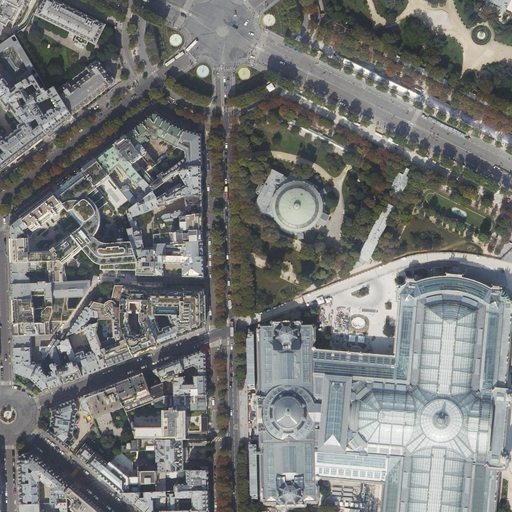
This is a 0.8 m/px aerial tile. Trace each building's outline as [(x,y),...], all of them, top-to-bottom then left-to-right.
[(25,0),(3,0),(0,6),(0,23),(6,26),(7,25),(12,28),(25,0)] [(89,41),(96,45),(105,25),(97,21),(80,12),(66,5),(55,0),(44,0),(36,16),(77,35),(75,38),(79,40),(79,41),(83,43),(84,42),(87,44),(89,41)] [(511,0),(476,0),(477,1),(478,1),(481,3),(482,2),(483,2),(483,1),(484,1),(485,1),(485,2),(487,2),(485,5),(488,7),(490,4),(501,9),(499,12),(502,13),(503,11),(510,14),(511,17),(511,18),(511,17),(511,0)] [(15,36),(11,38),(0,46),(0,58),(14,78),(14,80),(16,82),(16,84),(17,86),(33,76),(37,73),(15,36)] [(57,91),(72,115),(76,112),(80,109),(88,103),(101,93),(114,83),(114,82),(114,81),(114,80),(113,79),(113,78),(112,77),(111,77),(110,77),(109,77),(106,73),(107,73),(107,72),(107,71),(106,71),(105,70),(105,69),(104,69),(103,69),(100,66),(101,65),(98,61),(97,62),(96,61),(57,91)] [(0,170),(16,158),(23,153),(25,151),(27,150),(42,138),(44,136),(47,134),(40,125),(40,124),(34,129),(30,125),(31,123),(36,118),(27,104),(22,107),(19,101),(23,98),(16,86),(12,89),(10,87),(10,85),(10,84),(10,83),(9,82),(0,70),(0,170)] [(37,73),(33,76),(44,93),(48,91),(37,73)] [(64,122),(65,121),(72,115),(57,91),(54,87),(48,91),(44,93),(33,76),(17,86),(16,86),(23,98),(27,104),(36,118),(40,124),(40,125),(47,134),(62,123),(64,122)] [(131,132),(126,135),(149,166),(150,165),(152,167),(177,147),(177,146),(185,130),(179,127),(175,126),(172,124),(169,123),(167,122),(166,121),(161,117),(157,114),(155,113),(136,127),(135,128),(131,132)] [(317,133),(296,122),(291,119),(288,124),(294,127),(315,137),(314,137),(320,140),(341,150),(340,150),(346,153),(349,147),(343,145),(322,135),(323,134),(317,132),(317,133)] [(187,131),(185,130),(177,146),(182,149),(180,150),(186,158),(164,174),(162,172),(158,176),(159,178),(154,182),(146,172),(148,172),(148,169),(147,168),(144,170),(142,167),(137,171),(153,191),(176,174),(183,169),(184,170),(190,169),(190,166),(201,166),(201,157),(201,155),(201,151),(200,135),(198,134),(193,133),(189,132),(187,131)] [(117,142),(114,144),(137,171),(142,167),(144,170),(147,168),(148,167),(149,166),(126,135),(121,139),(117,142)] [(134,206),(141,201),(144,198),(153,191),(137,171),(114,144),(105,151),(96,158),(109,175),(112,172),(113,172),(113,171),(112,171),(120,165),(126,173),(135,184),(136,185),(137,184),(138,184),(145,192),(144,193),(141,193),(139,191),(138,192),(138,191),(137,193),(138,195),(137,198),(138,198),(136,199),(131,193),(133,192),(131,190),(130,190),(130,189),(130,188),(128,185),(127,184),(126,184),(125,185),(120,188),(127,197),(134,206)] [(123,200),(127,197),(120,188),(109,175),(96,158),(90,163),(82,170),(94,185),(104,198),(113,208),(115,206),(113,202),(115,200),(114,199),(117,196),(118,198),(121,196),(123,200)] [(183,169),(176,174),(153,191),(160,204),(166,202),(184,196),(185,196),(202,196),(202,194),(202,190),(202,180),(201,176),(201,171),(201,166),(190,166),(190,169),(184,170),(183,169)] [(94,185),(82,170),(81,170),(77,173),(76,174),(75,174),(64,183),(65,183),(57,189),(52,192),(63,206),(62,206),(67,214),(70,212),(72,211),(73,210),(74,210),(76,209),(81,212),(82,213),(82,215),(83,216),(83,217),(83,218),(83,219),(83,220),(83,222),(83,223),(81,224),(81,225),(79,226),(92,241),(96,238),(98,237),(95,233),(96,229),(96,226),(97,223),(97,221),(97,217),(97,214),(97,211),(97,208),(101,205),(100,204),(102,202),(101,200),(104,198),(94,185)] [(323,209),(323,206),(323,204),(323,203),(322,203),(322,201),(321,199),(321,197),(320,195),(320,194),(319,194),(317,191),(316,190),(315,189),(313,187),(313,186),(312,187),(311,186),(308,184),(306,183),(306,182),(305,182),(305,183),(305,182),(303,182),(302,182),(301,182),(299,182),(296,182),(295,182),(294,181),(293,181),(293,182),(283,176),(283,175),(277,172),(272,170),(265,184),(261,182),(260,182),(260,183),(259,183),(257,187),(255,191),(255,192),(256,192),(256,193),(259,195),(252,209),(264,215),(264,214),(275,219),(275,220),(276,220),(277,222),(278,223),(280,225),(282,227),(281,227),(282,228),(282,227),(284,228),(285,229),(287,230),(288,230),(289,231),(290,231),(290,232),(291,232),(291,231),(293,232),(295,232),(296,232),(298,232),(300,232),(301,232),(303,232),(305,231),(307,230),(310,229),(311,229),(310,229),(313,227),(317,223),(324,226),(329,216),(322,213),(322,211),(323,209)] [(160,204),(153,191),(144,198),(145,201),(142,202),(141,201),(134,206),(127,211),(132,228),(127,229),(131,241),(137,258),(144,256),(154,256),(154,248),(144,248),(142,231),(141,230),(140,230),(137,222),(136,221),(135,220),(134,221),(133,217),(167,205),(166,202),(160,204)] [(63,206),(52,192),(50,194),(43,199),(32,207),(20,217),(29,228),(32,231),(38,227),(39,228),(42,226),(41,224),(50,218),(54,215),(55,216),(58,214),(57,212),(60,210),(62,206),(63,206)] [(202,196),(185,196),(186,210),(182,211),(181,210),(174,211),(173,212),(173,213),(165,214),(165,215),(164,215),(163,216),(162,217),(158,218),(158,221),(202,213),(202,203),(202,196)] [(397,207),(385,201),(357,257),(368,263),(397,207)] [(203,220),(202,213),(158,221),(153,222),(153,229),(158,228),(158,234),(159,234),(169,233),(187,231),(203,230),(203,226),(203,224),(203,221),(203,220)] [(32,231),(29,228),(20,217),(15,220),(9,225),(9,231),(10,239),(29,238),(31,238),(31,237),(32,235),(33,233),(34,232),(32,231)] [(137,258),(131,241),(104,243),(102,243),(100,242),(99,242),(98,241),(99,240),(96,238),(92,241),(79,226),(70,234),(71,235),(83,248),(87,254),(91,258),(93,260),(94,261),(96,262),(97,263),(99,264),(100,264),(100,269),(109,270),(118,270),(136,270),(137,258)] [(203,230),(187,231),(169,233),(169,238),(171,238),(172,241),(169,241),(169,243),(178,242),(182,242),(203,240),(203,235),(203,230)] [(69,260),(83,248),(71,235),(56,248),(55,247),(51,250),(51,251),(60,261),(64,264),(69,260)] [(29,238),(10,239),(10,251),(11,263),(46,262),(60,261),(51,251),(29,252),(29,238)] [(203,247),(203,240),(182,242),(183,249),(166,250),(166,243),(165,243),(160,244),(154,244),(154,248),(154,256),(203,257),(203,250),(203,248),(203,247)] [(155,276),(154,256),(144,256),(137,258),(136,270),(136,275),(141,275),(155,276)] [(204,266),(203,257),(154,256),(155,276),(163,276),(163,263),(181,264),(181,265),(182,265),(183,276),(204,277),(204,270),(204,268),(204,266)] [(60,261),(46,262),(47,283),(52,283),(67,282),(67,278),(66,274),(64,264),(60,261)] [(11,273),(11,284),(47,283),(46,262),(11,263),(11,273)] [(323,352),(316,351),(317,412),(317,482),(318,482),(319,482),(319,481),(320,481),(320,480),(383,486),(380,511),(495,511),(499,472),(502,472),(505,472),(506,468),(507,469),(507,467),(509,467),(510,463),(510,460),(508,460),(508,458),(507,458),(507,454),(504,454),(504,451),(504,441),(505,441),(505,437),(506,427),(506,423),(507,413),(507,410),(511,410),(511,406),(511,392),(509,392),(509,391),(506,391),(511,322),(511,299),(511,300),(511,301),(511,303),(507,301),(506,303),(505,302),(505,303),(505,302),(503,301),(502,299),(502,298),(504,297),(503,295),(502,293),(504,292),(506,293),(507,291),(505,289),(503,291),(503,292),(503,290),(500,290),(500,289),(492,288),(492,289),(491,289),(491,290),(490,289),(485,287),(483,286),(479,284),(475,283),(472,282),(468,280),(462,279),(463,277),(458,277),(457,280),(457,281),(451,280),(451,279),(451,276),(446,276),(446,278),(439,278),(432,279),(428,280),(423,281),(419,283),(418,283),(417,284),(416,284),(416,283),(415,283),(415,281),(407,281),(407,282),(406,282),(406,283),(406,284),(406,285),(405,286),(404,287),(403,287),(402,288),(400,288),(400,290),(397,290),(396,304),(399,304),(394,358),(388,357),(360,355),(361,354),(361,352),(360,352),(360,353),(359,355),(359,356),(355,356),(351,355),(352,354),(351,354),(351,352),(351,351),(350,351),(350,352),(350,354),(323,352)] [(67,282),(52,283),(52,298),(84,296),(90,287),(90,284),(90,280),(79,281),(67,282)] [(52,283),(47,283),(11,284),(12,291),(12,300),(52,298),(52,283)] [(105,283),(105,285),(103,296),(122,297),(125,284),(113,283),(105,283)] [(156,315),(156,306),(173,306),(173,315),(177,315),(178,340),(189,336),(205,330),(204,323),(205,323),(205,321),(205,306),(205,296),(204,296),(204,290),(149,288),(142,288),(132,286),(125,284),(122,297),(121,299),(148,300),(148,315),(154,315),(156,315)] [(121,326),(121,299),(122,297),(103,296),(105,285),(101,286),(98,290),(94,295),(92,299),(87,306),(94,311),(98,311),(99,319),(96,336),(108,367),(123,361),(133,357),(121,326)] [(84,296),(52,298),(12,300),(12,303),(12,310),(13,323),(63,321),(68,321),(84,296)] [(148,315),(148,300),(121,299),(121,326),(133,357),(147,352),(159,347),(148,320),(148,315)] [(67,336),(82,330),(82,328),(84,327),(92,348),(84,351),(83,348),(82,349),(82,347),(81,346),(78,347),(77,349),(78,350),(73,352),(83,376),(95,372),(108,367),(96,336),(99,319),(98,311),(94,311),(87,306),(79,318),(76,323),(73,323),(69,328),(70,330),(67,336)] [(161,331),(154,315),(148,315),(148,320),(159,347),(169,343),(178,340),(177,315),(173,315),(168,315),(172,327),(171,328),(170,326),(163,328),(163,331),(161,331)] [(63,321),(13,323),(13,330),(13,336),(31,335),(54,335),(61,324),(63,321)] [(317,487),(317,482),(317,412),(316,351),(316,350),(315,349),(314,349),(314,344),(314,343),(315,343),(315,330),(314,330),(314,329),(313,329),(313,327),(302,327),(302,324),(301,324),(301,323),(288,323),(287,323),(285,323),(272,324),(272,325),(271,325),(271,328),(260,328),(260,331),(257,331),(257,335),(256,336),(255,337),(255,338),(256,339),(256,340),(257,340),(257,341),(259,398),(255,398),(255,402),(253,402),(253,408),(255,408),(255,412),(256,412),(258,412),(258,417),(258,422),(256,422),(256,423),(255,423),(255,427),(253,427),(253,430),(253,432),(256,432),(256,436),(260,436),(261,494),(260,494),(260,495),(259,495),(259,496),(259,497),(259,498),(260,498),(261,499),(261,503),(264,503),(264,506),(275,506),(275,509),(276,509),(276,510),(306,509),(306,508),(307,505),(318,505),(318,503),(318,502),(319,502),(319,488),(318,488),(318,487),(317,487)] [(31,335),(13,336),(14,341),(14,360),(15,372),(23,375),(31,379),(41,364),(42,363),(35,363),(35,362),(33,362),(32,363),(31,335)] [(73,352),(67,336),(65,338),(65,339),(64,339),(63,340),(62,340),(61,340),(60,340),(62,345),(58,347),(63,360),(61,361),(61,363),(56,365),(63,384),(73,380),(83,376),(73,352)] [(58,339),(57,341),(50,352),(54,365),(52,366),(53,371),(54,370),(55,372),(51,374),(51,376),(48,377),(47,377),(46,376),(41,364),(31,379),(37,385),(44,391),(55,387),(63,384),(56,365),(61,363),(61,361),(63,360),(58,347),(62,345),(60,340),(59,340),(58,339)] [(43,361),(57,341),(53,339),(48,347),(40,347),(40,351),(41,351),(43,353),(43,361)] [(192,354),(179,359),(183,368),(185,376),(185,377),(194,376),(206,376),(206,373),(206,368),(206,366),(206,356),(206,351),(203,350),(192,354)] [(169,363),(156,367),(161,378),(163,382),(173,377),(185,376),(183,368),(179,359),(169,363)] [(160,378),(161,378),(156,367),(152,369),(154,374),(155,374),(160,378)] [(121,381),(115,383),(124,407),(126,412),(151,402),(153,401),(149,388),(142,373),(135,375),(121,381)] [(206,376),(194,376),(194,383),(185,383),(185,377),(185,376),(173,377),(174,395),(186,395),(186,393),(187,392),(188,392),(188,395),(207,394),(207,387),(206,381),(206,377),(206,376)] [(163,382),(149,388),(153,401),(154,403),(155,404),(160,402),(161,406),(169,406),(169,396),(168,395),(163,382)] [(99,389),(84,395),(92,415),(96,426),(100,436),(101,437),(121,437),(135,437),(135,435),(133,430),(132,428),(115,427),(110,412),(124,407),(115,383),(99,389)] [(207,394),(188,395),(186,395),(174,395),(174,406),(175,406),(175,410),(184,410),(207,410),(207,403),(207,394)] [(92,415),(84,395),(78,398),(79,399),(83,411),(85,411),(86,411),(87,411),(88,412),(90,413),(91,414),(92,415)] [(73,430),(74,429),(76,414),(76,413),(78,412),(79,412),(78,411),(74,400),(74,399),(50,408),(53,413),(52,414),(53,414),(52,416),(52,418),(52,419),(52,422),(51,422),(51,423),(51,425),(51,427),(50,428),(47,431),(47,432),(60,443),(69,450),(74,444),(74,443),(77,440),(78,439),(77,439),(76,438),(75,437),(74,436),(73,436),(73,435),(73,434),(73,433),(73,431),(73,430)] [(175,406),(174,406),(172,406),(172,410),(163,410),(163,424),(135,425),(135,430),(133,430),(135,435),(135,437),(135,438),(185,437),(184,410),(175,410),(175,406)] [(209,433),(209,417),(203,417),(202,432),(196,432),(196,437),(205,437),(205,433),(209,433)] [(98,438),(100,436),(96,426),(96,427),(96,428),(95,428),(92,432),(92,433),(98,438)] [(138,455),(156,454),(156,446),(157,445),(157,441),(156,441),(156,439),(154,439),(135,439),(132,440),(132,442),(127,442),(128,445),(122,445),(122,451),(123,451),(138,451),(138,455)] [(156,446),(156,454),(157,462),(158,462),(159,470),(159,473),(183,471),(183,461),(183,448),(183,439),(156,439),(156,441),(157,441),(157,445),(156,446)] [(87,463),(86,464),(99,475),(108,464),(85,444),(77,454),(86,462),(87,463)] [(66,492),(72,485),(46,464),(33,453),(31,451),(19,457),(19,464),(20,491),(20,504),(40,504),(39,482),(41,480),(50,487),(51,503),(55,503),(67,502),(67,497),(66,492)] [(127,485),(139,484),(139,477),(128,477),(110,462),(108,464),(99,475),(119,493),(127,493),(127,485)] [(158,473),(159,473),(159,470),(138,471),(139,477),(139,484),(159,483),(158,473)] [(209,470),(191,470),(183,471),(159,473),(158,473),(159,483),(159,485),(151,486),(152,492),(166,491),(165,476),(167,476),(167,477),(183,477),(185,476),(187,475),(187,483),(177,484),(176,484),(176,485),(175,485),(175,486),(175,491),(209,490),(209,480),(209,470)] [(75,488),(72,485),(66,492),(67,497),(69,497),(73,501),(73,511),(103,511),(95,505),(75,488)] [(209,490),(175,491),(166,491),(166,497),(168,497),(168,511),(179,511),(179,498),(192,498),(192,511),(210,510),(209,502),(209,500),(209,498),(209,490)] [(166,491),(152,492),(127,493),(119,493),(137,507),(142,511),(158,511),(159,511),(155,511),(154,511),(153,498),(166,497),(166,491)] [(67,511),(67,502),(55,503),(55,508),(59,508),(59,511),(67,511)]
